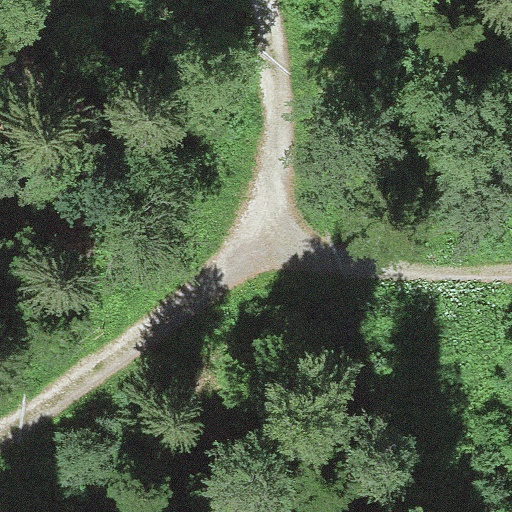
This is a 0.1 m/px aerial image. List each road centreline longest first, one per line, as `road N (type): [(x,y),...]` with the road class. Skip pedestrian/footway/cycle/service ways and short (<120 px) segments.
road 1 (track): [(259,0),(291,208),(315,243),(353,270),(405,276),(511,263)]
road 2 (track): [(0,418),(291,208)]
